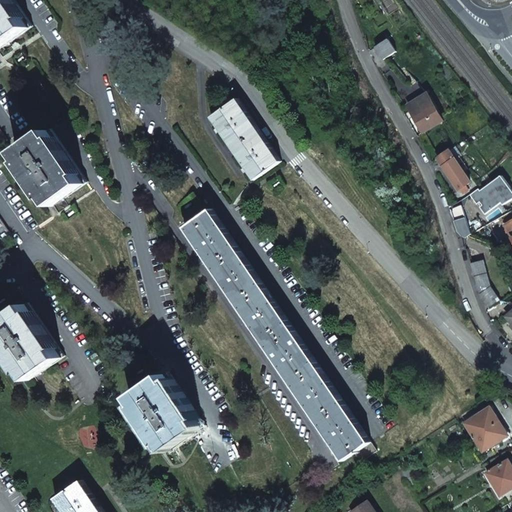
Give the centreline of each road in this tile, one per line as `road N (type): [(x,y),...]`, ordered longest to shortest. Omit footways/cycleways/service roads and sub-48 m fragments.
road 1 (residential): [(80,0),(164,325),(157,340),(140,337),(40,251),(19,272),(0,275)]
road 2 (residential): [(511,375),(466,352),(299,159),(244,81),(123,0)]
road 3 (residential): [(343,0),(424,152),(480,314),(511,373)]
